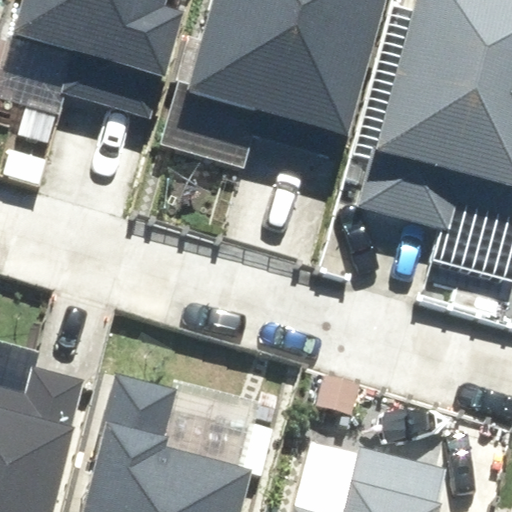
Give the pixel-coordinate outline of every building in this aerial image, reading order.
[(4,0),(0,13),(0,56),(57,75),(48,105),(148,138),(183,28),(149,17),(154,0),(4,0)] [(336,172),(392,0),(203,0),(166,117),(336,172)] [(511,9),(482,0),(409,0),(340,212),(440,245),(449,217),(503,234),(511,206),(511,9)] [(149,463),(166,403),(107,387),(71,511),(229,511),(236,488),(149,463)] [(443,511),(451,484),(351,456),(335,511),(443,511)]
